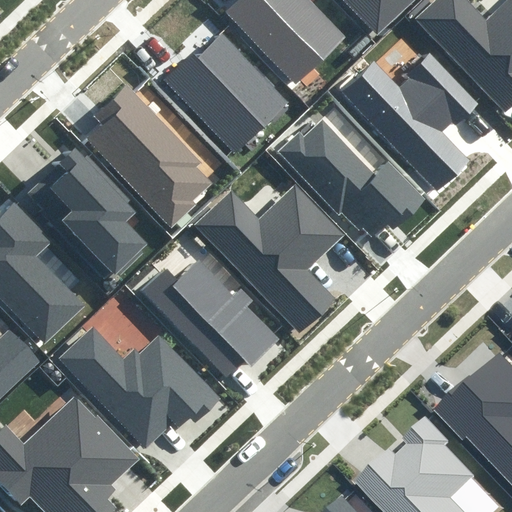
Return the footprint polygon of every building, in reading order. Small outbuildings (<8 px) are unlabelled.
[(346,37),(310,0),(237,0),(227,10),(297,84),(346,37)] [(342,0),(376,35),(413,0),(342,0)] [(511,0),(504,0),(489,15),(474,0),(434,0),(413,21),(506,114),(511,108),(511,0)] [(290,102),(223,30),(168,81),(235,153),(290,102)] [(474,103),(431,57),(399,87),(372,58),(338,90),(436,193),(470,162),(443,132),(474,103)] [(204,162),(127,83),(93,116),(102,125),(85,141),(171,228),(213,188),(196,170),(204,162)] [(376,174),(324,118),(285,155),(361,237),(366,232),(376,242),(403,217),(408,223),(429,204),(389,161),(376,174)] [(136,210),(77,146),(56,165),(63,172),(50,184),(75,211),(64,221),(114,275),(145,246),(123,222),(136,210)] [(343,234),(295,186),(261,220),(231,189),(191,227),(297,335),(334,299),(306,271),(343,234)] [(0,298),(44,345),(86,305),(37,254),(51,241),(12,200),(0,211),(0,298)] [(232,291),(199,257),(179,277),(166,264),(141,288),(227,376),(246,358),(250,362),(277,336),(247,306),(252,300),(237,285),(232,291)] [(0,336),(0,400),(43,359),(11,326),(0,336)] [(222,398),(160,336),(140,355),(133,348),(125,356),(95,326),(60,361),(145,447),(171,422),(176,427),(189,414),(197,423),(222,398)] [(511,360),(499,347),(434,408),(464,440),(468,436),(511,482),(511,360)] [(45,370),(45,371),(47,372),(48,373),(50,373),(52,372),(53,371),(54,370),(54,368),(54,366),(53,365),(52,364),(51,363),(49,363),(47,363),(46,364),(45,365),(44,367),(44,368),(45,370)] [(52,378),(53,379),(54,380),(56,381),(58,381),(59,380),(60,379),(61,378),(62,376),(62,375),(61,373),(60,372),(58,371),(56,371),(55,371),(54,372),(52,373),(52,375),(52,376),(52,378)] [(138,459),(75,392),(25,439),(7,421),(0,427),(0,484),(20,506),(32,495),(48,511),(107,511),(110,509),(98,497),(138,459)] [(452,443),(426,416),(404,437),(408,442),(396,454),(389,447),(352,482),(380,511),(469,511),(456,498),(478,477),(448,446),(452,443)] [(356,511),(341,497),(325,511),(356,511)]
